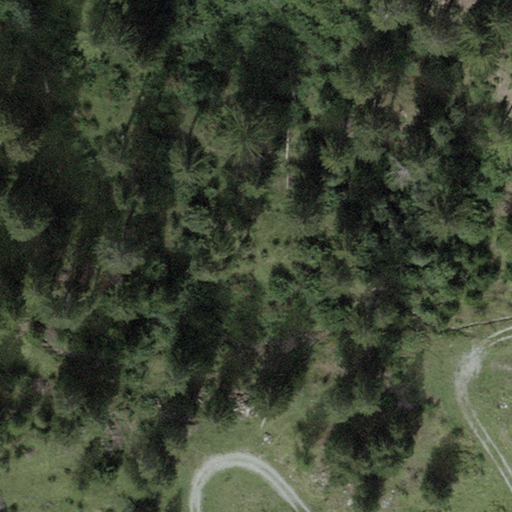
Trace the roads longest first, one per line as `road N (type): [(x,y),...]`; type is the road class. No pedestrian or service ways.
road 1 (track): [(511,489),(464,410),(461,376),(486,339),(511,331)]
road 2 (track): [(200,511),(198,480),(239,455),(301,511)]
